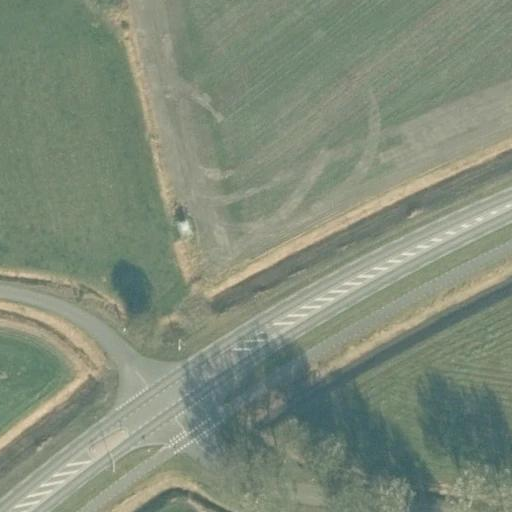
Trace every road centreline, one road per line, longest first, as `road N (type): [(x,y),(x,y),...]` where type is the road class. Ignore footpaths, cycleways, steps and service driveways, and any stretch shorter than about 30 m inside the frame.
road 1 (primary): [(511,194),(327,282),(152,392)]
road 2 (primary): [(170,413),(344,300),(511,213)]
road 3 (unclassified): [(401,511),(254,481),(217,463),(170,413)]
road 4 (primary): [(152,392),(0,509)]
road 5 (unclassified): [(152,392),(92,328),(0,293)]
road 6 (primary): [(38,511),(170,413)]
